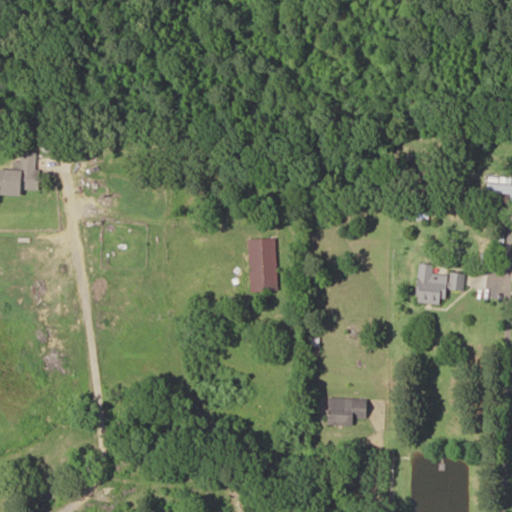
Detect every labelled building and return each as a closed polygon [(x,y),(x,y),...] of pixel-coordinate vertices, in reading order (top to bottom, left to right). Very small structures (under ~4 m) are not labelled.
[(0,169),(0,195),(24,196),(25,190),(39,191),(39,153),(21,152),(21,162),(13,161),(13,170),(0,169)] [(511,192),(511,184),(488,184),(488,192),(511,192)] [(443,214),(443,194),(417,194),(417,214),(443,214)] [(234,250),(234,241),(188,238),(188,247),(234,250)] [(251,290),(278,289),(277,238),(249,239),(251,290)] [(466,274),(434,272),(435,264),(420,263),(418,302),(447,304),(448,290),(465,290),(466,274)] [(330,425),(356,425),(356,417),(369,417),(369,398),(331,398),(330,425)]
